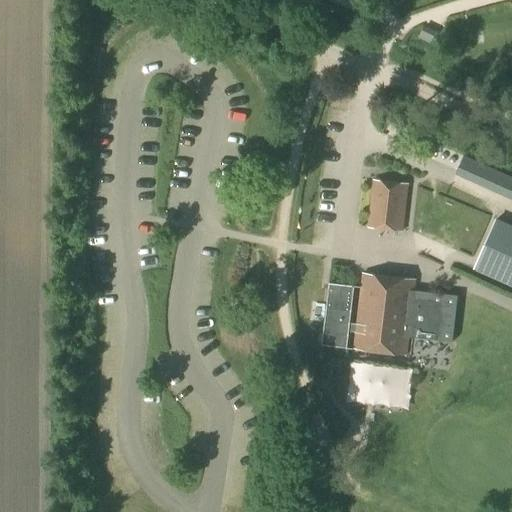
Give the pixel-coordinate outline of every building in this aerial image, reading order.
[(433,33),(426,33),(428,46),(435,46),(433,33)] [(511,177),(464,156),(457,172),(511,197),(511,177)] [(401,232),(407,184),(373,180),(368,228),(401,232)] [(511,226),(510,226),(488,275),(511,286),(511,226)] [(361,289),(329,285),(322,345),(408,356),(411,325),(414,325),(412,337),(452,342),(457,296),(415,291),(416,280),(363,274),(361,289)]
